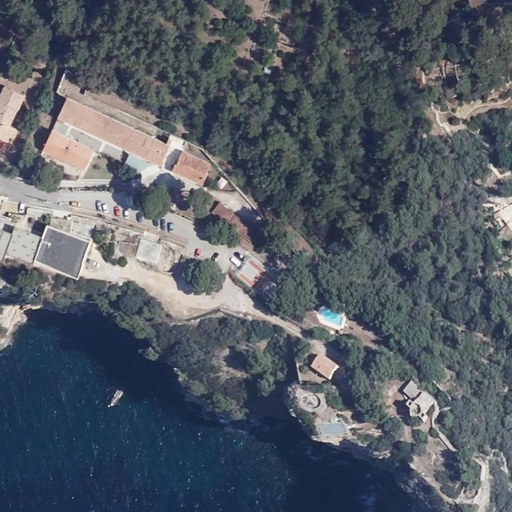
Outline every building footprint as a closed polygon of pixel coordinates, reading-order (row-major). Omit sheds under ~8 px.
[(469,0),(472,11),(476,10),(479,23),(509,16),(508,14),(510,13),(511,16),(511,15),(511,5),(509,6),(509,7),(507,7),(505,0),(490,0),(486,1),(485,0),(469,0)] [(452,24),(464,18),(459,9),(447,15),(452,24)] [(509,16),(479,23),(480,26),(509,19),(509,16)] [(470,29),(464,18),(452,24),(458,36),(470,29)] [(11,127),(18,111),(24,96),(4,87),(0,96),(0,139),(7,143),(13,128),(11,127)] [(171,138),(68,90),(57,113),(161,160),(171,138)] [(24,114),(18,111),(11,127),(13,128),(17,130),(24,114)] [(44,145),(45,145),(42,150),(46,153),(49,147),(85,163),(94,143),(53,124),(44,145)] [(17,130),(13,128),(7,143),(11,145),(18,130),(17,130)] [(211,158),(184,145),(180,154),(178,153),(173,164),(203,178),(208,167),(207,167),(211,158)] [(227,226),(236,215),(220,202),(211,213),(227,226)] [(259,233),(236,215),(227,226),(250,245),(259,233)] [(504,220),(500,215),(494,218),(497,224),(504,220)] [(83,265),(91,243),(72,235),(73,223),(51,220),(50,227),(48,226),(43,238),(16,228),(13,234),(6,232),(11,220),(0,216),(0,253),(5,255),(8,249),(35,259),(37,255),(46,255),(52,258),(58,262),(65,265),(72,266),(83,265)] [(162,247),(143,240),(136,257),(156,263),(162,247)] [(280,254),(273,260),(284,274),(292,267),(280,254)] [(78,276),(83,265),(72,266),(65,265),(58,262),(52,258),(46,255),(37,255),(35,259),(78,276)] [(339,362),(323,351),(313,364),(330,375),(339,362)] [(414,373),(405,382),(417,394),(415,396),(412,393),(408,397),(411,400),(412,409),(421,409),(425,413),(429,409),(426,405),(436,395),(414,373)] [(349,429),(332,437),(338,450),(356,442),(349,429)]
